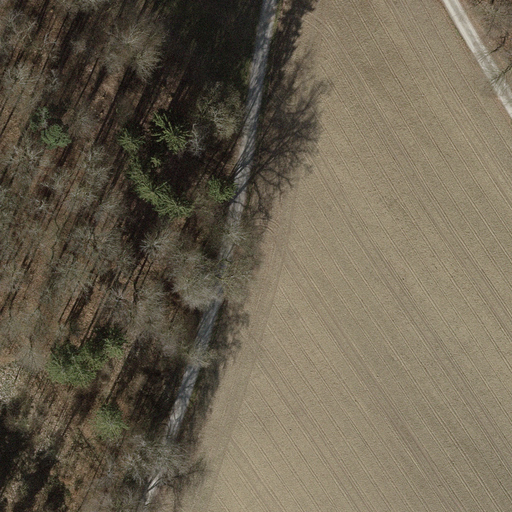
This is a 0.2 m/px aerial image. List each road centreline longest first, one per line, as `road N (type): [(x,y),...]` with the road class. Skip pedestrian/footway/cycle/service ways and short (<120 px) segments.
road 1 (track): [(144,511),(230,248),(270,0)]
road 2 (track): [(511,104),(448,0)]
